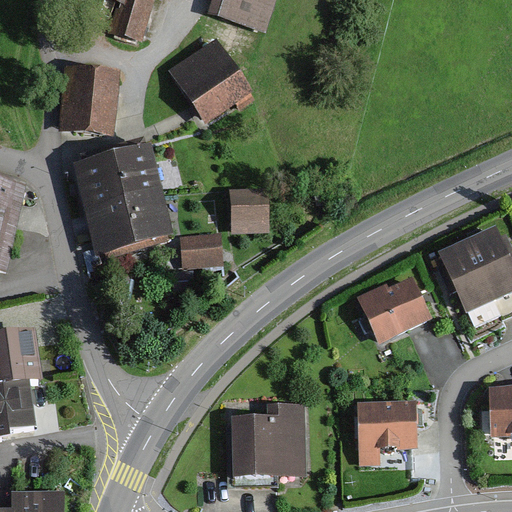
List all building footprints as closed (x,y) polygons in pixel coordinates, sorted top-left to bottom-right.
[(109,37),(137,44),(143,41),(153,5),(135,0),(127,0),(126,6),(123,5),(121,13),(116,12),(109,37)] [(275,0),(213,0),(209,15),(265,33),(275,0)] [(172,75),(205,129),(236,110),(239,114),(257,103),(221,45),(172,75)] [(59,135),(113,139),(118,77),(63,73),(59,135)] [(110,160),(73,170),(97,258),(117,253),(119,260),(126,258),(168,246),(166,241),(173,239),(149,150),(110,160)] [(0,271),(6,272),(23,189),(0,184),(0,271)] [(231,198),(232,237),(269,235),(267,197),(231,198)] [(496,230),(435,259),(441,273),(463,319),(511,296),(511,264),(503,245),(496,230)] [(180,241),(182,272),(221,270),(220,239),(180,241)] [(409,280),(359,302),(379,345),(429,323),(419,301),(409,280)] [(43,384),(36,335),(0,340),(0,390),(30,386),(43,384)] [(0,445),(1,445),(11,444),(10,438),(36,434),(30,386),(0,390),(0,445)] [(511,392),(491,393),(492,437),(511,436),(511,392)] [(416,425),(416,406),(358,407),(359,468),(380,468),(379,453),(417,452),(416,425)] [(230,480),(304,478),(303,408),(270,409),(270,423),(229,424),(230,480)] [(62,511),(63,497),(14,498),(14,511),(62,511)]
